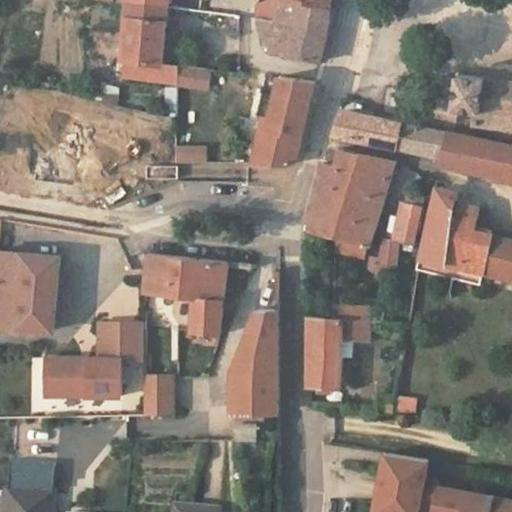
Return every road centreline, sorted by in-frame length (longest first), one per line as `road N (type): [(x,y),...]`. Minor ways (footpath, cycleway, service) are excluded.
road 1 (residential): [(290,231),(266,247),(158,234),(144,215),(181,201),(295,211)]
road 2 (residential): [(290,231),(295,511)]
road 3 (residential): [(355,0),(316,138)]
road 4 (residential): [(316,138),(437,172)]
